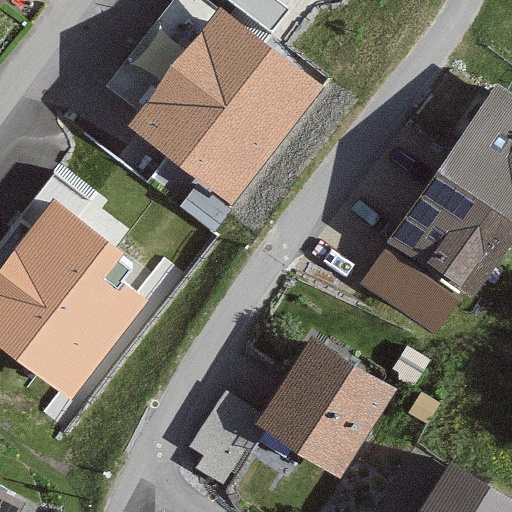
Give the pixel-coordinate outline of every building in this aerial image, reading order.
[(0,0),(0,19),(14,0),(0,0)] [(255,0),(210,0),(130,88),(236,185),(337,75),(255,0)] [(511,105),(496,94),(386,244),(471,305),(511,248),(511,105)] [(110,239),(135,206),(55,148),(0,221),(0,332),(74,387),(158,275),(110,239)] [(400,405),(318,343),(253,428),(335,490),(400,405)] [(511,511),(511,506),(449,464),(416,511),(511,511)] [(0,511),(16,511),(22,502),(0,489),(0,511)]
